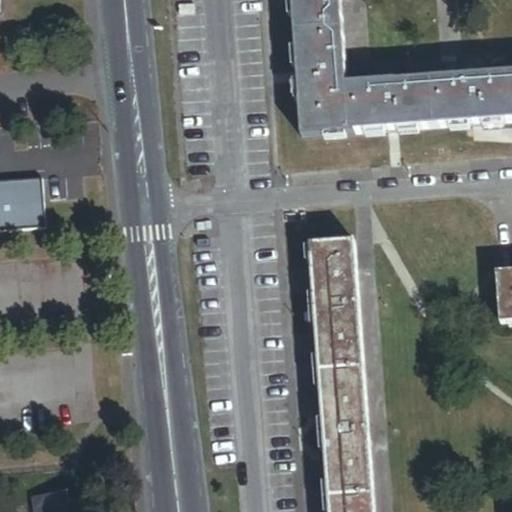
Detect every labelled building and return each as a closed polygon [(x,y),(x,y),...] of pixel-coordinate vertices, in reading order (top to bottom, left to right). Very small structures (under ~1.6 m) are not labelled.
[(294,0),(305,141),(511,126),(511,78),(480,81),(479,75),(467,76),(467,82),(395,87),(395,82),(384,83),(384,87),(347,90),(346,83),(351,83),(350,70),(345,70),(340,0),(294,0)] [(0,235),(46,232),(42,182),(0,184),(0,235)] [(312,250),(330,511),(373,511),(355,247),(312,250)] [(511,275),(498,277),(502,328),(511,327),(511,275)] [(36,503),(37,511),(68,511),(67,499),(36,503)]
